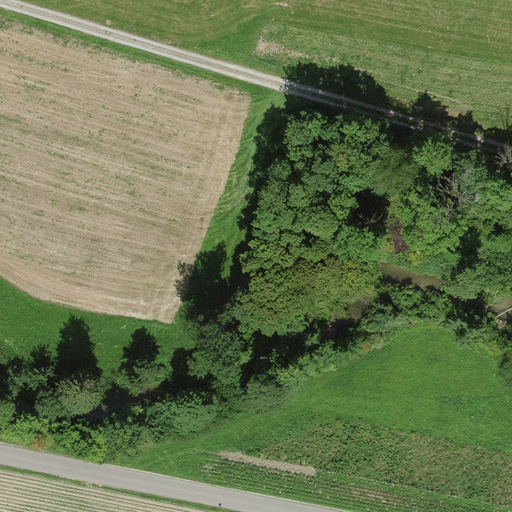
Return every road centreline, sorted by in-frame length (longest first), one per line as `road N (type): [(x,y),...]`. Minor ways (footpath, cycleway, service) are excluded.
road 1 (track): [(68,0),(511,139)]
road 2 (unclassified): [(302,511),(0,452)]
